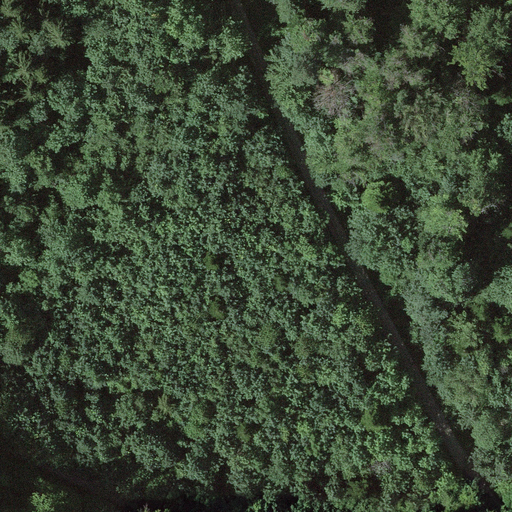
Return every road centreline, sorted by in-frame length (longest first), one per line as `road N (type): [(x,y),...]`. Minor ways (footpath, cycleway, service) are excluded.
road 1 (track): [(499,511),(409,366),(307,174),(232,0)]
road 2 (track): [(0,441),(144,511)]
